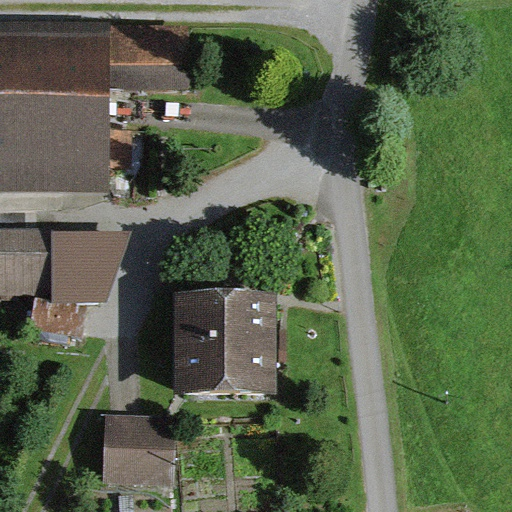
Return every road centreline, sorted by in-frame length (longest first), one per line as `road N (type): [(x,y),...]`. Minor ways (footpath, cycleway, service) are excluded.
road 1 (track): [(376,511),(349,282),(350,2)]
road 2 (track): [(0,2),(350,2)]
